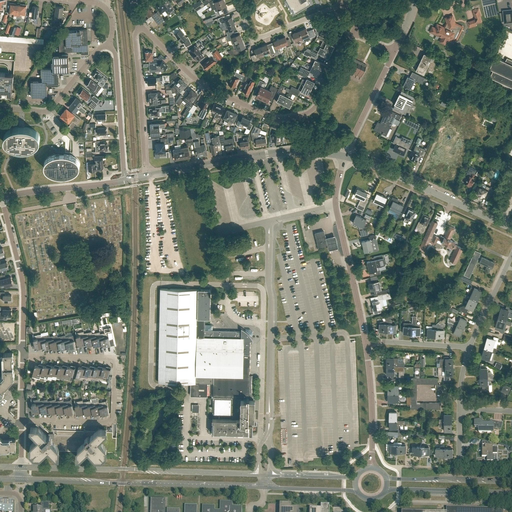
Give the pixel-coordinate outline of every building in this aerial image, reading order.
[(168,0),(170,3),(166,6),(161,0),(159,0),(158,1),(157,0),(156,0),(155,1),(155,2),(155,3),(155,4),(161,12),(164,10),(167,14),(174,9),(169,0),(168,0)] [(197,10),(204,5),(200,0),(193,5),(197,10)] [(217,8),(226,5),(223,0),(218,0),(217,1),(216,0),(214,0),(210,3),(213,10),(217,8)] [(286,0),(291,7),(292,7),(295,11),(309,3),(306,0),(286,0)] [(16,18),(18,4),(14,4),(14,3),(11,3),(10,3),(9,12),(14,13),(14,14),(15,14),(15,16),(14,16),(13,18),(16,18)] [(23,5),(18,4),(16,18),(17,18),(17,21),(20,21),(20,20),(22,20),(23,14),(26,14),(26,12),(27,12),(28,5),(25,5),(25,4),(23,4),(23,5)] [(142,11),(148,17),(151,15),(159,25),(164,20),(157,11),(155,13),(148,5),(147,7),(145,7),(143,10),(142,11)] [(226,5),(217,8),(220,15),(228,11),(226,5)] [(37,14),(38,7),(33,6),(32,11),(30,11),(29,16),(35,17),(34,23),(38,23),(38,18),(37,17),(38,16),(38,14),(37,14)] [(61,23),(65,18),(63,17),(64,7),(56,6),(55,16),(61,17),(59,21),(61,23)] [(476,26),(476,24),(482,22),(480,16),(481,16),(479,8),(472,10),(475,18),(474,20),(467,22),(469,28),(476,26)] [(511,10),(503,11),(504,22),(511,21),(511,11),(511,12),(511,10)] [(227,25),(234,22),(232,17),(225,19),(224,16),(218,18),(220,23),(225,21),(227,25)] [(446,42),(447,40),(449,41),(451,37),(456,40),(463,27),(455,23),(453,17),(445,19),(447,23),(445,28),(438,25),(437,27),(435,28),(434,28),(433,28),(432,28),(431,29),(431,30),(431,31),(431,32),(432,33),(436,35),(440,34),(443,35),(441,39),(441,40),(441,41),(441,42),(442,43),(443,43),(444,43),(445,43),(445,42),(446,42)] [(228,35),(232,34),(234,33),(233,30),(236,28),(234,22),(227,25),(220,28),(221,31),(223,30),(227,29),(228,28),(229,31),(226,32),(228,35)] [(25,30),(18,28),(18,27),(12,25),(9,33),(15,35),(15,33),(16,34),(16,35),(23,36),(23,35),(25,30)] [(299,31),(302,38),(308,35),(309,38),(315,35),(312,29),(307,31),(306,28),(299,31)] [(81,51),(82,54),(88,54),(88,47),(82,48),(81,45),(85,44),(88,44),(87,44),(86,30),(87,30),(87,29),(81,29),(81,30),(66,31),(66,39),(64,39),(64,37),(59,38),(60,52),(62,52),(66,52),(77,51),(81,51)] [(186,37),(184,34),(180,29),(175,34),(177,37),(180,40),(182,43),(183,42),(185,44),(186,47),(192,44),(188,36),(186,37)] [(302,38),(299,31),(293,34),(294,37),(291,38),(294,44),(299,42),(299,39),(302,38)] [(235,43),(242,41),(241,37),(240,34),(233,37),(232,34),(228,35),(226,36),(228,41),(230,40),(232,44),(235,44),(235,43)] [(320,47),(331,52),(334,46),(326,42),(327,40),(318,35),(317,38),(323,41),(320,47)] [(279,39),(282,46),(285,44),(287,47),(291,45),(289,39),(286,40),(285,37),(279,39)] [(193,56),(200,50),(199,50),(204,47),(202,45),(203,44),(202,43),(203,42),(201,41),(199,38),(195,41),(197,44),(196,45),(196,44),(189,50),(191,52),(190,52),(193,56)] [(283,49),(282,46),(279,39),(274,41),(275,45),(272,46),(275,52),(278,51),(280,50),(283,49)] [(235,43),(235,44),(236,48),(232,50),(234,55),(239,53),(238,50),(245,47),(244,44),(243,44),(242,41),(235,43)] [(261,47),(264,54),(270,52),(271,55),(274,53),(271,46),(268,47),(267,44),(261,47)] [(257,57),(264,54),(261,47),(254,49),(256,54),(251,56),(253,62),(259,60),(257,57)] [(328,58),(331,52),(320,47),(318,52),(321,53),(321,54),(328,58)] [(202,53),(200,50),(193,56),(196,59),(197,59),(198,60),(205,55),(204,54),(206,53),(207,55),(211,52),(209,50),(208,51),(205,48),(202,52),(203,52),(202,53)] [(212,52),(214,55),(202,64),(207,69),(216,62),(216,61),(218,60),(222,57),(216,49),(212,52)] [(157,63),(158,63),(157,63),(157,58),(154,58),(154,59),(153,59),(153,51),(150,51),(149,51),(148,50),(146,51),(145,52),(146,61),(149,60),(149,64),(157,63)] [(424,74),(432,58),(424,54),(416,70),(424,74)] [(58,71),(69,70),(69,58),(68,55),(66,55),(62,55),(60,55),(53,55),(53,64),(53,68),(51,68),(44,68),(42,68),(42,77),(42,81),(40,81),(31,81),(31,94),(32,97),(42,96),(47,96),(47,91),(47,89),(47,87),(47,84),(58,83),(58,75),(58,74),(58,71)] [(511,60),(506,58),(505,61),(494,57),(489,68),(493,70),(489,78),(501,83),(511,88),(511,60)] [(366,67),(367,65),(365,64),(363,63),(354,59),(352,64),(353,64),(350,71),(361,77),(366,67)] [(315,67),(322,70),(324,67),(324,68),(326,65),(318,61),(315,60),(312,66),(315,67)] [(157,63),(149,64),(149,70),(160,69),(160,71),(162,71),(163,70),(164,69),(165,70),(167,69),(167,68),(167,67),(167,66),(165,63),(163,63),(161,61),(158,65),(158,63),(157,63)] [(319,77),(322,70),(315,67),(312,73),(319,77)] [(99,84),(102,87),(104,88),(107,88),(107,85),(105,85),(103,83),(104,82),(105,80),(102,78),(104,76),(97,71),(93,76),(97,80),(99,82),(98,83),(99,84)] [(245,76),(244,76),(241,74),(237,72),(235,77),(232,76),(231,77),(230,78),(231,79),(228,84),(229,84),(229,85),(231,86),(231,85),(235,87),(237,81),(238,82),(239,80),(242,81),(245,76)] [(422,84),(425,78),(412,72),(410,75),(411,75),(410,78),(407,77),(403,86),(405,87),(406,88),(406,87),(410,89),(415,80),(422,84)] [(0,73),(0,95),(14,96),(14,92),(12,92),(13,74),(10,74),(0,73)] [(255,82),(257,80),(251,77),(248,83),(246,82),(246,83),(245,84),(244,85),(245,86),(243,91),(245,92),(249,93),(253,85),(252,85),(254,82),(255,82)] [(175,92),(175,91),(176,90),(176,89),(183,82),(180,79),(175,84),(172,82),(174,81),(172,79),(171,81),(171,88),(172,93),(173,93),(175,92)] [(301,83),(311,88),(314,82),(307,79),(306,80),(303,79),(301,83)] [(98,91),(101,88),(102,87),(99,84),(98,86),(97,85),(98,85),(95,82),(95,83),(90,80),(89,82),(88,82),(87,84),(87,85),(86,85),(91,89),(90,90),(95,94),(98,91)] [(261,100),(266,89),(263,88),(265,83),(260,81),(257,87),(260,88),(256,97),(258,98),(258,99),(261,100)] [(175,91),(178,93),(178,92),(180,90),(180,91),(186,85),(183,82),(176,89),(176,90),(175,91)] [(308,94),(311,88),(301,83),(298,89),(301,91),(308,94)] [(266,89),(261,100),(264,102),(265,101),(267,102),(270,95),(273,96),(277,89),(271,86),(269,91),(266,89)] [(90,102),(93,98),(90,95),(83,89),(82,90),(81,91),(81,92),(79,94),(83,97),(82,98),(85,101),(87,99),(90,102)] [(190,105),(192,102),(191,101),(197,94),(191,90),(186,97),(183,100),(186,103),(185,104),(187,106),(189,105),(190,105)] [(297,96),(298,94),(290,90),(287,97),(283,104),(290,107),(291,104),(292,104),(292,103),(294,103),(294,101),(293,100),(290,98),(291,96),(290,95),(291,93),(297,96)] [(393,108),(405,114),(410,104),(410,105),(413,100),(412,100),(413,97),(414,97),(401,91),(402,92),(401,94),(399,93),(399,94),(400,94),(399,97),(397,101),(396,101),(394,104),(395,105),(394,108),(393,108)] [(283,104),(287,97),(280,93),(277,101),(283,104)] [(72,102),(85,112),(86,110),(81,106),(83,103),(76,98),(72,102)] [(205,114),(206,111),(206,110),(205,109),(209,101),(203,98),(199,106),(203,108),(201,112),(205,114)] [(93,110),(97,105),(92,101),(88,106),(93,110)] [(83,114),(85,112),(72,102),(69,107),(75,112),(78,110),(83,114)] [(159,116),(159,115),(159,112),(172,111),(172,108),(174,108),(174,105),(169,105),(164,106),(162,106),(162,108),(155,108),(155,109),(150,109),(150,116),(156,115),(156,116),(159,116)] [(219,106),(214,117),(216,118),(215,119),(218,120),(224,108),(219,106)] [(73,121),(77,124),(80,120),(67,109),(61,116),(66,119),(66,120),(67,121),(68,121),(68,122),(71,124),(73,121)] [(399,120),(401,116),(387,109),(379,126),(376,125),(374,129),(382,133),(382,134),(383,132),(386,134),(394,117),(399,120)] [(226,125),(232,112),(227,110),(224,117),(226,118),(223,123),(226,125)] [(232,112),(226,125),(229,126),(232,121),(234,122),(237,114),(232,112)] [(102,123),(101,121),(106,120),(105,114),(95,115),(95,121),(98,121),(98,123),(102,123)] [(249,122),(250,120),(243,117),(240,122),(239,121),(237,125),(241,127),(242,123),(245,124),(244,125),(246,127),(246,128),(250,130),(253,124),(249,122)] [(419,126),(408,120),(406,124),(417,129),(419,126)] [(26,127),(24,127),(24,126),(19,127),(19,126),(19,127),(17,127),(16,128),(14,128),(13,128),(12,129),(10,129),(9,130),(8,131),(7,132),(6,133),(5,134),(4,135),(4,137),(4,138),(4,139),(4,141),(5,142),(6,143),(7,144),(8,145),(9,146),(10,147),(12,147),(13,148),(14,148),(16,149),(17,149),(20,149),(23,149),(25,149),(26,149),(27,149),(29,148),(30,148),(32,147),(33,147),(34,146),(35,145),(36,144),(38,143),(38,142),(39,141),(39,140),(40,138),(39,135),(38,134),(38,133),(36,132),(35,131),(34,130),(33,129),(32,129),(30,128),(29,128),(27,128),(26,127)] [(193,142),(190,129),(190,127),(184,126),(179,127),(180,136),(178,136),(179,139),(184,138),(185,140),(186,139),(187,144),(193,142)] [(258,137),(258,135),(261,129),(254,126),(251,133),(253,142),(256,142),(257,145),(266,144),(265,137),(261,136),(258,137)] [(442,132),(438,142),(448,146),(454,131),(440,126),(438,131),(442,132)] [(200,146),(200,145),(198,137),(201,136),(201,134),(198,134),(198,133),(195,134),(195,132),(194,133),(194,128),(190,129),(193,142),(194,142),(197,155),(201,155),(200,146)] [(280,141),(281,134),(276,131),(273,131),(273,134),(271,134),(270,143),(279,141),(280,141)] [(226,151),(234,149),(233,144),(234,144),(233,140),(228,140),(228,141),(225,141),(224,135),(219,135),(221,144),(224,144),(224,146),(225,146),(226,151)] [(219,144),(217,136),(215,136),(212,138),(206,139),(207,146),(210,145),(212,154),(218,153),(217,145),(219,144)] [(241,148),(249,147),(248,142),(249,142),(249,137),(243,138),(244,141),(240,142),(241,148)] [(162,142),(162,143),(157,143),(157,153),(159,153),(159,156),(165,155),(164,143),(167,143),(167,138),(162,138),(162,142)] [(403,154),(406,148),(396,144),(398,139),(394,138),(392,143),(395,144),(393,149),(399,152),(399,154),(402,155),(403,154)] [(100,143),(99,141),(95,141),(95,148),(96,152),(99,152),(99,151),(102,151),(102,150),(108,150),(108,146),(107,146),(107,143),(100,143)] [(109,144),(109,152),(118,152),(118,144),(109,144)] [(424,149),(415,145),(413,151),(413,150),(409,158),(416,162),(419,157),(420,154),(422,155),(424,149)] [(181,147),(183,158),(190,157),(188,149),(189,149),(188,146),(181,147)] [(175,159),(183,158),(181,147),(173,149),(173,152),(174,152),(175,159)] [(45,162),(44,164),(45,167),(46,169),(48,171),(50,172),(53,174),(56,175),(59,175),(62,175),(65,175),(68,175),(71,174),(74,172),(76,171),(78,169),(79,167),(80,164),(79,162),(78,159),(76,158),(76,157),(75,157),(71,155),(68,154),(65,154),(62,153),(59,154),(56,154),(53,155),(50,156),(48,158),(46,159),(45,162)] [(95,170),(100,169),(100,170),(104,166),(103,165),(103,161),(103,156),(94,157),(95,162),(96,162),(96,163),(94,163),(95,170)] [(95,170),(94,163),(93,163),(93,161),(86,162),(85,162),(86,165),(88,165),(89,171),(95,171),(95,170)] [(475,173),(476,170),(471,168),(470,170),(469,170),(466,175),(468,175),(464,183),(466,183),(466,185),(467,185),(468,185),(469,185),(469,184),(471,185),(473,181),(474,181),(474,180),(475,177),(473,177),(475,174),(472,173),(473,172),(475,173)] [(479,187),(477,193),(479,194),(479,195),(479,196),(480,196),(480,197),(481,197),(482,196),(484,196),(486,192),(489,193),(491,188),(486,186),(486,185),(485,184),(483,184),(482,184),(481,184),(480,187),(479,187)] [(363,211),(365,207),(364,207),(368,198),(365,197),(367,193),(357,189),(354,195),(361,198),(356,208),(363,211)] [(383,212),(386,206),(384,204),(387,198),(377,193),(373,201),(381,204),(380,206),(382,207),(380,210),(383,212)] [(400,219),(403,213),(400,212),(403,205),(397,203),(399,200),(392,197),(389,203),(392,204),(389,208),(397,212),(396,214),(398,215),(397,218),(400,219)] [(411,220),(415,212),(409,209),(406,214),(406,213),(404,217),(405,217),(403,221),(407,223),(409,219),(411,220)] [(363,229),(362,227),(366,219),(356,215),(353,223),(360,226),(359,228),(360,233),(366,231),(366,228),(363,229)] [(426,225),(429,218),(427,217),(428,217),(423,215),(420,222),(419,221),(416,228),(419,229),(419,230),(423,232),(425,228),(424,228),(426,225)] [(442,244),(453,249),(455,249),(450,261),(456,263),(463,248),(457,246),(456,246),(455,245),(456,243),(449,240),(454,229),(449,226),(444,237),(441,236),(440,238),(439,238),(439,237),(435,235),(432,241),(430,240),(438,223),(432,220),(420,247),(426,249),(429,242),(431,243),(431,244),(435,246),(437,242),(442,245),(442,244)] [(325,240),(323,232),(316,234),(319,246),(323,245),(323,246),(328,245),(326,240),(325,240)] [(335,234),(325,236),(329,249),(338,246),(335,234)] [(364,252),(373,250),(371,242),(373,241),(372,239),(376,238),(375,235),(368,236),(369,239),(362,241),(364,252)] [(481,253),(480,253),(476,251),(475,250),(475,251),(464,275),(469,278),(481,253)] [(383,255),(373,257),(374,260),(367,262),(369,272),(378,270),(378,274),(381,273),(379,266),(385,264),(383,255)] [(494,262),(485,258),(481,257),(480,261),(487,264),(484,271),(488,273),(491,267),(492,267),(494,262)] [(6,269),(8,268),(8,267),(9,267),(8,265),(7,262),(0,263),(0,268),(0,270),(1,270),(2,273),(7,272),(6,269)] [(0,275),(0,283),(1,284),(1,287),(5,286),(6,288),(10,287),(10,285),(13,284),(11,277),(4,278),(3,275),(0,275)] [(376,282),(375,280),(378,279),(377,276),(370,277),(372,283),(368,284),(371,293),(379,291),(380,294),(389,292),(389,289),(381,290),(381,289),(380,289),(380,288),(381,287),(381,286),(380,284),(380,283),(379,282),(379,281),(376,282)] [(468,297),(476,300),(481,291),(474,288),(470,295),(469,294),(468,297)] [(213,326),(213,325),(205,325),(205,319),(210,319),(210,312),(211,290),(201,290),(199,289),(190,289),(186,289),(160,289),(160,305),(160,308),(160,324),(159,331),(159,347),(159,350),(159,363),(159,366),(158,382),(186,383),(195,383),(195,396),(207,396),(208,383),(213,383),(213,391),(213,396),(236,397),(236,398),(253,398),(253,397),(252,395),(252,393),(252,390),(252,387),(251,385),(251,383),(251,381),(252,380),(252,378),(252,375),(249,375),(249,370),(250,342),(250,340),(253,340),(253,339),(252,339),(252,338),(252,337),(251,337),(251,336),(253,336),(253,332),(250,329),(246,329),(246,331),(245,330),(244,330),(244,329),(243,329),(242,328),(242,331),(213,330),(213,329),(214,329),(214,328),(214,327),(214,326),(213,326)] [(11,302),(11,295),(5,295),(5,292),(0,291),(0,298),(3,298),(3,302),(11,302)] [(380,311),(383,310),(382,306),(385,305),(387,303),(386,299),(391,298),(390,293),(382,295),(377,296),(377,300),(373,301),(374,308),(372,308),(373,312),(379,311),(380,311)] [(472,310),(476,300),(468,297),(467,299),(468,299),(465,306),(463,305),(459,307),(460,310),(466,313),(468,308),(472,310)] [(501,308),(498,318),(506,320),(507,318),(506,318),(507,315),(511,316),(511,309),(509,308),(509,307),(506,306),(505,309),(501,308)] [(11,316),(11,309),(3,309),(3,312),(0,312),(0,318),(7,319),(7,316),(11,316)] [(392,315),(391,313),(387,314),(388,316),(388,320),(387,331),(395,332),(396,325),(392,324),(392,315)] [(411,334),(412,316),(412,324),(404,323),(403,333),(411,334)] [(412,316),(411,334),(419,334),(420,324),(416,324),(416,316),(412,316)] [(450,322),(456,325),(463,328),(466,320),(460,317),(458,322),(451,319),(451,318),(448,318),(448,322),(449,322),(450,322)] [(506,323),(506,320),(498,318),(495,328),(503,330),(505,323),(506,323)] [(379,323),(379,331),(387,331),(388,320),(379,323)] [(436,324),(435,336),(443,337),(444,330),(442,330),(442,327),(444,325),(442,322),(439,324),(437,322),(436,323),(436,324)] [(435,336),(436,324),(433,324),(433,327),(432,327),(432,329),(427,329),(427,336),(435,336)] [(459,335),(463,328),(456,325),(453,332),(459,335)] [(100,334),(102,346),(107,345),(107,346),(110,346),(114,345),(113,339),(109,340),(108,333),(111,332),(112,332),(111,327),(110,327),(111,328),(109,328),(109,327),(107,328),(108,328),(104,329),(105,333),(100,334)] [(84,333),(84,331),(83,331),(83,332),(76,333),(76,331),(75,331),(78,345),(83,344),(83,346),(86,345),(84,333)] [(92,334),(92,331),(91,332),(84,333),(86,345),(91,344),(91,346),(94,345),(94,346),(94,345),(92,334)] [(100,334),(100,332),(99,332),(92,334),(94,345),(99,345),(99,346),(102,346),(100,334)] [(41,336),(41,334),(41,335),(33,336),(33,334),(36,348),(40,347),(40,349),(43,348),(44,348),(41,336)] [(49,337),(49,335),(41,336),(44,348),(48,347),(48,349),(51,348),(51,349),(52,349),(49,337)] [(57,337),(57,335),(49,337),(52,349),(56,348),(56,349),(59,349),(60,349),(57,337)] [(65,337),(65,335),(57,337),(60,349),(64,348),(64,349),(67,349),(68,349),(65,337)] [(65,337),(68,349),(72,348),(72,350),(75,349),(76,349),(73,335),(73,336),(65,337)] [(487,337),(484,347),(493,350),(493,347),(495,340),(497,340),(498,338),(493,337),(493,339),(487,337)] [(492,352),(493,350),(484,347),(481,357),(489,360),(491,352),(492,352)] [(0,392),(0,393),(4,393),(4,390),(3,389),(6,386),(14,378),(13,353),(12,353),(9,353),(3,353),(3,356),(4,358),(4,374),(0,378),(0,392)] [(441,367),(452,367),(452,358),(448,359),(448,357),(444,357),(445,357),(445,359),(440,359),(440,364),(441,364),(441,367)] [(386,366),(398,366),(404,366),(404,362),(398,362),(398,358),(386,358),(386,366)] [(40,377),(43,365),(40,365),(40,366),(35,365),(31,379),(32,379),(32,377),(39,379),(40,379),(40,377)] [(48,377),(51,366),(51,365),(51,366),(48,365),(48,367),(43,365),(40,377),(47,379),(48,379),(48,377)] [(56,378),(59,366),(56,365),(56,367),(51,366),(48,377),(55,379),(55,380),(56,380),(56,378)] [(64,378),(67,366),(64,366),(64,367),(59,366),(56,378),(63,380),(64,380),(64,378)] [(64,378),(71,380),(71,381),(75,366),(72,366),(72,367),(67,366),(64,378)] [(83,378),(87,367),(86,367),(83,366),(83,368),(78,366),(75,380),(76,378),(83,380),(84,378),(83,378)] [(91,379),(95,367),(94,367),(91,366),(91,368),(87,367),(83,378),(84,378),(91,380),(91,381),(91,379)] [(404,366),(398,366),(386,366),(386,374),(394,374),(394,370),(399,370),(404,370),(404,366)] [(100,379),(103,367),(102,367),(99,367),(99,368),(95,367),(91,379),(99,381),(100,379)] [(107,368),(103,367),(100,379),(107,381),(107,382),(111,367),(110,367),(110,368),(107,367),(107,368)] [(452,367),(441,367),(441,375),(444,375),(444,380),(449,380),(449,375),(452,375),(452,367)] [(489,377),(492,378),(493,376),(488,373),(487,373),(487,368),(480,369),(480,377),(489,377)] [(489,377),(480,377),(480,385),(482,385),(482,389),(488,389),(488,385),(487,385),(487,381),(490,381),(490,380),(492,380),(492,378),(489,377)] [(435,387),(441,387),(441,384),(437,384),(437,378),(432,378),(432,384),(435,384),(435,387)] [(508,394),(511,387),(504,384),(501,391),(508,394)] [(398,393),(402,393),(402,391),(398,391),(398,385),(388,385),(388,393),(398,393)] [(236,397),(213,396),(213,391),(212,433),(240,434),(253,434),(253,428),(252,428),(252,424),(254,424),(254,423),(255,423),(255,422),(255,421),(254,420),(252,420),(252,419),(254,419),(255,399),(253,399),(253,398),(236,398),(236,397)] [(398,402),(398,393),(388,393),(388,402),(398,402)] [(39,401),(39,399),(31,401),(31,398),(31,399),(34,413),(38,412),(38,413),(41,413),(42,413),(39,401)] [(47,401),(48,401),(47,399),(39,401),(42,413),(46,412),(46,413),(49,413),(50,413),(47,401)] [(55,401),(56,401),(55,399),(55,400),(48,401),(47,401),(50,413),(54,412),(54,414),(57,413),(58,413),(55,401)] [(63,402),(64,402),(63,399),(63,400),(56,401),(55,401),(58,413),(62,412),(62,414),(65,413),(65,414),(66,413),(63,402)] [(63,402),(66,413),(70,413),(70,414),(73,414),(74,414),(71,399),(71,400),(64,402),(63,402)] [(83,402),(82,400),(75,402),(75,400),(74,400),(77,414),(82,413),(82,414),(85,414),(83,402)] [(91,402),(90,400),(90,401),(83,402),(85,414),(90,413),(90,415),(93,414),(91,402)] [(99,403),(101,415),(106,414),(106,415),(109,415),(106,400),(106,401),(99,403)] [(99,403),(99,401),(98,401),(91,402),(93,414),(98,413),(98,415),(101,414),(101,415),(99,403)] [(439,423),(451,423),(451,415),(444,415),(444,419),(441,419),(439,419),(439,423)] [(404,424),(404,420),(396,420),(389,420),(389,429),(398,429),(398,424),(404,424)] [(489,424),(481,424),(481,420),(475,422),(474,428),(478,428),(478,433),(493,433),(493,428),(497,430),(499,423),(490,420),(489,424)] [(451,423),(439,423),(439,426),(441,426),(441,427),(444,427),(444,431),(451,431),(451,423)] [(84,432),(53,431),(52,431),(51,433),(50,434),(49,435),(49,434),(47,436),(39,428),(38,428),(30,427),(30,430),(38,438),(30,446),(30,454),(32,454),(32,456),(40,457),(48,449),(56,457),(59,457),(59,451),(77,452),(77,458),(79,458),(85,452),(90,452),(95,458),(104,459),(104,456),(106,457),(106,453),(116,453),(116,438),(113,438),(113,432),(112,432),(107,432),(107,430),(98,429),(96,432),(94,432),(87,432),(84,432)] [(9,440),(3,440),(0,437),(0,450),(7,450),(12,449),(12,450),(16,450),(15,441),(15,439),(9,440)] [(397,452),(397,443),(394,442),(393,443),(393,445),(389,445),(389,452),(397,452)] [(479,449),(479,451),(482,451),(482,457),(487,457),(487,462),(493,462),(493,454),(497,454),(497,449),(493,449),(493,445),(489,445),(489,443),(487,443),(487,442),(482,442),(482,449),(479,449)] [(397,443),(397,452),(405,452),(406,445),(402,445),(402,444),(401,443),(397,443)] [(420,454),(421,447),(421,445),(416,444),(415,446),(412,446),(412,453),(420,454)] [(425,444),(425,447),(421,447),(420,454),(429,454),(429,444),(425,444)] [(444,449),(444,446),(442,446),(440,447),(440,448),(435,448),(435,455),(444,456),(444,449)] [(165,511),(165,500),(151,499),(150,511),(241,511),(242,507),(233,507),(232,506),(232,502),(220,502),(220,510),(219,511),(215,510),(214,510),(215,506),(202,506),(202,511),(196,511),(197,506),(185,505),(184,511),(179,511),(179,510),(167,509),(167,511),(165,511)] [(41,508),(34,508),(33,511),(44,511),(45,510),(50,510),(50,502),(41,503),(41,508)]
